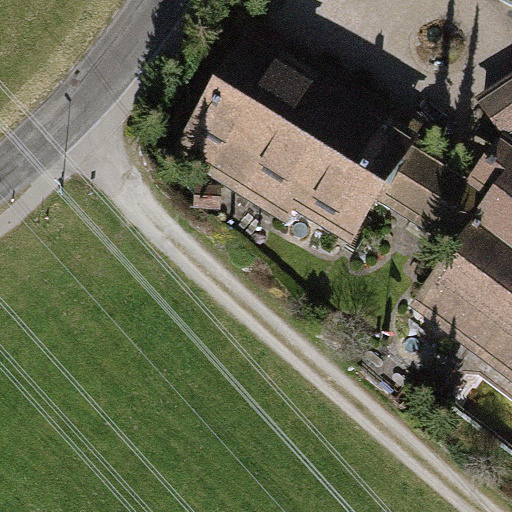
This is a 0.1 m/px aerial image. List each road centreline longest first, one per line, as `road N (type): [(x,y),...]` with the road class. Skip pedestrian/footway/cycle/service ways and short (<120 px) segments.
road 1 (track): [(56,128),(482,511)]
road 2 (tertiary): [(0,174),(56,128),(158,0)]
